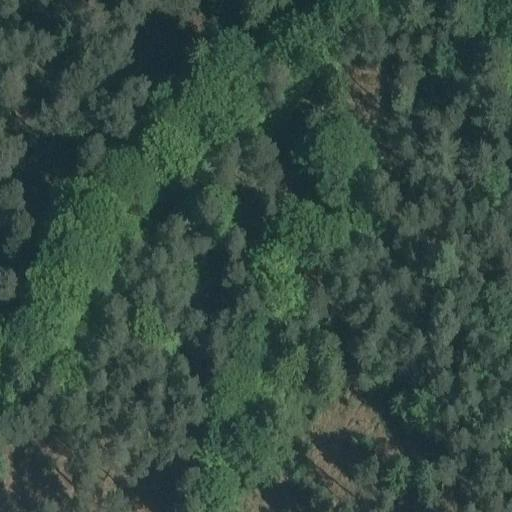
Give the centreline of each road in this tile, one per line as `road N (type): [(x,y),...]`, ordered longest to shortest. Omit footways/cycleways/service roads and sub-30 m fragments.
road 1 (unknown): [(233,511),(323,228),(326,162),(314,91),(320,0)]
road 2 (track): [(315,15),(225,87),(203,120)]
